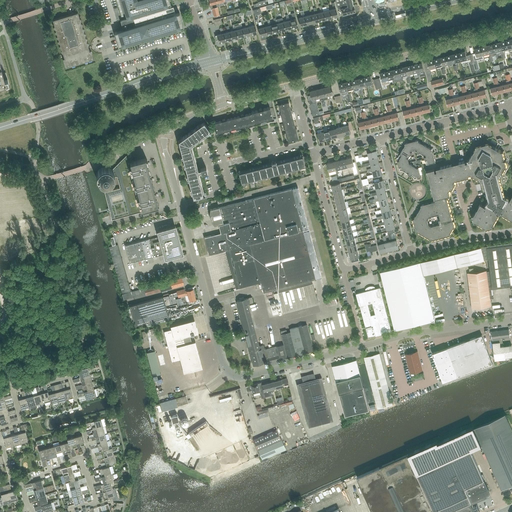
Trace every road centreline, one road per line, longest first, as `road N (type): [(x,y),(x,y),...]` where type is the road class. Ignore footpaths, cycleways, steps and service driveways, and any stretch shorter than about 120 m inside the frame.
road 1 (unclassified): [(228,373),(163,145),(169,128),(223,104)]
road 2 (residential): [(294,84),(511,27)]
road 3 (secondary): [(0,127),(211,61)]
road 4 (secondary): [(211,61),(371,20)]
road 5 (unclassified): [(363,346),(511,320)]
road 6 (unclassified): [(228,373),(243,377),(363,346)]
road 7 (residential): [(381,137),(506,104)]
road 8 (residential): [(343,270),(312,154)]
